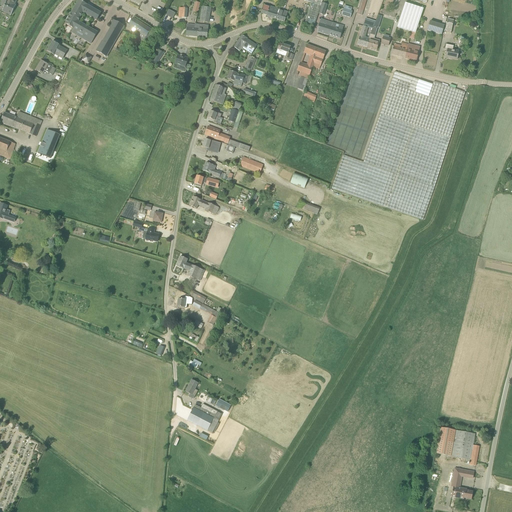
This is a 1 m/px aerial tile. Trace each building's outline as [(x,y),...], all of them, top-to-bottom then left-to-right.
[(4,0),(7,2),(6,3),(5,4),(6,4),(2,11),(11,16),(16,6),(13,4),(15,1),(15,0),(4,0)] [(97,21),(99,17),(101,13),(87,5),(79,0),(65,24),(74,29),(71,33),(76,35),(78,31),(84,34),(81,38),(91,44),(97,33),(78,21),(83,13),(97,21)] [(360,0),(356,14),(362,15),(366,0),(360,0)] [(327,4),(323,3),(319,14),(324,15),(327,4)] [(416,33),(423,9),(405,3),(397,27),(416,33)] [(287,12),(278,9),(264,5),(261,13),(267,15),(267,17),(284,22),(287,12)] [(202,12),(201,21),(209,23),(211,8),(201,6),(200,12),(202,12)] [(350,18),(352,12),(343,9),(341,15),(350,18)] [(133,18),(129,25),(128,28),(133,31),(133,30),(135,31),(133,33),(148,42),(155,33),(151,30),(133,18)] [(112,29),(119,34),(120,34),(124,27),(114,21),(110,28),(111,29),(111,30),(112,29)] [(317,32),(340,39),(344,26),(327,21),(326,25),(319,23),(317,32)] [(187,25),(186,36),(198,37),(198,32),(195,32),(195,26),(187,25)] [(202,26),(197,26),(195,26),(195,32),(198,32),(198,37),(207,38),(208,30),(201,30),(202,27),(202,26)] [(370,38),(369,38),(365,37),(368,27),(363,26),(357,44),(367,47),(370,38)] [(131,36),(123,32),(118,44),(126,48),(131,36)] [(374,40),(375,39),(375,35),(371,34),(369,38),(370,38),(367,47),(376,50),(379,43),(372,41),(373,39),(374,40)] [(242,35),(234,48),(240,52),(243,48),(252,53),(257,46),(247,39),(242,35)] [(383,36),(381,44),(388,46),(391,38),(383,36)] [(106,57),(112,47),(112,46),(104,42),(104,41),(104,42),(102,41),(96,51),(106,57)] [(67,50),(66,50),(52,42),(47,51),(54,56),(55,55),(63,59),(67,50)] [(402,43),(401,48),(394,46),(391,55),(404,58),(407,44),(402,43)] [(291,47),(282,44),(282,45),(279,44),(277,50),(280,51),(286,53),(285,58),(289,60),(291,54),(288,53),(291,47)] [(407,44),(404,58),(416,61),(420,47),(407,44)] [(310,76),(313,67),(317,58),(314,57),(317,49),(307,45),(304,53),(311,55),(307,66),(301,63),(298,72),(300,73),(310,76)] [(317,58),(313,67),(320,69),(326,52),(317,49),(314,57),(317,58)] [(446,57),(457,60),(459,52),(447,50),(446,57)] [(92,58),(85,54),(81,61),(88,65),(92,58)] [(161,57),(157,54),(151,63),(156,66),(161,57)] [(180,68),(181,69),(186,70),(188,65),(185,64),(187,59),(178,56),(175,64),(181,66),(180,68)] [(255,58),(250,56),(245,68),(250,70),(255,58)] [(56,70),(48,65),(41,61),(39,65),(40,65),(37,70),(36,70),(43,74),(45,71),(53,76),(56,70)] [(248,76),(244,76),(230,71),(227,79),(234,81),(233,83),(241,86),(242,83),(246,84),(248,76)] [(423,220),(463,97),(465,93),(434,82),(433,85),(395,72),(393,76),(364,163),(344,155),(332,189),(423,220)] [(210,101),(219,104),(223,105),(226,95),(224,95),(227,89),(216,85),(210,101)] [(317,96),(306,92),(303,99),(314,103),(317,96)] [(321,93),(320,97),(337,104),(338,99),(321,93)] [(58,104),(49,100),(44,111),(53,114),(58,104)] [(263,108),(268,110),(274,112),(276,106),(265,102),(263,108)] [(64,133),(74,110),(63,106),(53,128),(64,133)] [(235,123),(235,122),(239,111),(232,109),(228,121),(235,123)] [(217,113),(210,111),(207,118),(214,121),(213,123),(216,124),(219,117),(220,118),(222,114),(217,112),(217,113)] [(5,113),(1,123),(36,137),(42,121),(19,112),(17,118),(5,113)] [(205,135),(210,137),(228,143),(230,137),(219,133),(220,131),(208,126),(205,135)] [(15,143),(0,137),(0,155),(10,159),(15,143)] [(216,146),(220,148),(221,144),(205,140),(203,147),(205,148),(207,148),(206,151),(214,153),(216,146)] [(46,141),(35,164),(48,170),(58,147),(46,141)] [(235,148),(229,145),(226,151),(233,153),(235,148)] [(264,165),(243,157),(240,166),(260,174),(264,165)] [(216,167),(206,163),(203,171),(210,173),(209,174),(222,179),(224,174),(220,173),(215,171),(216,167)] [(306,189),(310,179),(294,173),(290,183),(306,189)] [(207,182),(207,179),(203,178),(197,176),(194,184),(201,186),(203,181),(207,182)] [(200,200),(193,197),(190,206),(197,209),(198,206),(206,209),(205,210),(216,215),(219,208),(208,203),(208,204),(200,201),(200,200)] [(318,215),(321,208),(305,202),(303,209),(318,215)] [(8,216),(10,211),(6,210),(7,206),(1,204),(0,205),(0,218),(3,220),(3,219),(14,223),(16,218),(8,216)] [(153,221),(161,223),(163,214),(155,212),(153,221)] [(158,242),(159,235),(154,234),(154,230),(148,229),(147,233),(147,232),(145,240),(146,240),(146,241),(149,242),(150,242),(152,242),(153,241),(158,242)] [(180,256),(176,266),(190,272),(188,276),(201,281),(205,270),(193,265),(193,266),(186,263),(188,260),(180,256)] [(194,291),(191,297),(204,303),(207,298),(194,291)] [(178,299),(177,307),(184,308),(185,303),(189,304),(190,300),(185,300),(181,299),(181,300),(178,299)] [(202,305),(199,309),(211,315),(213,311),(202,305)] [(213,311),(211,315),(207,322),(213,325),(217,318),(216,318),(218,314),(213,311)] [(194,326),(201,329),(203,325),(196,321),(193,326),(194,326)] [(157,354),(158,355),(161,356),(165,348),(160,346),(157,354)] [(193,362),(191,361),(188,366),(192,368),(193,366),(198,369),(201,363),(195,359),(193,362)] [(198,383),(192,380),(185,392),(192,395),(195,396),(198,391),(195,389),(198,383)] [(206,402),(208,396),(201,393),(199,399),(206,402)] [(219,399),(216,406),(227,412),(231,406),(219,399)] [(217,412),(203,404),(201,408),(195,405),(187,421),(207,431),(217,412)] [(456,431),(440,428),(435,454),(451,457),(456,431)] [(475,434),(470,433),(456,431),(451,457),(470,460),(473,445),(475,434)] [(479,447),(473,445),(470,460),(469,465),(475,466),(479,447)] [(473,478),(474,472),(454,468),(451,487),(453,487),(451,497),(464,499),(464,498),(471,500),(473,492),(467,491),(467,490),(460,488),(462,476),(473,478)]
